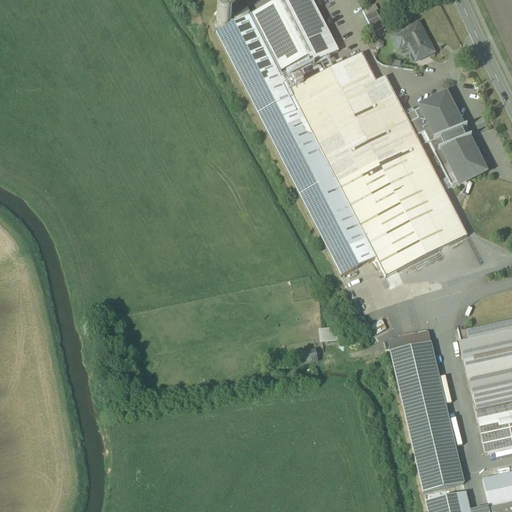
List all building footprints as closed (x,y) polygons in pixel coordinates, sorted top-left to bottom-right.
[(309,0),(288,0),(250,19),(274,66),(280,76),(307,62),(311,69),(338,55),(309,0)] [(243,5),(229,12),(235,23),(249,16),(243,5)] [(375,7),(362,13),(365,19),(376,13),(377,12),(375,7)] [(376,13),(365,19),(373,35),(384,29),(376,13)] [(225,15),(224,15),(222,15),(220,16),(218,17),(217,18),(217,20),(216,21),(216,22),(216,24),(217,25),(217,26),(219,28),(220,28),(221,29),(224,29),(226,29),(228,28),(229,27),(230,26),(231,25),(231,24),(231,22),(231,20),(230,18),(229,17),(228,16),(227,15),(225,15)] [(274,66),(250,19),(215,37),(268,140),(303,122),(288,94),(289,94),(280,76),(274,66)] [(418,26),(392,40),(398,51),(407,46),(416,64),(433,55),(418,26)] [(361,57),(343,66),(358,95),(375,85),(361,57)] [(289,94),(288,94),(303,122),(268,140),(331,262),(366,244),(361,235),(337,188),(420,149),(408,126),(385,81),(375,85),(358,95),(343,66),(289,94)] [(445,99),(413,115),(414,115),(417,122),(408,126),(420,149),(428,145),(429,146),(451,189),(451,190),(483,174),(480,167),(480,168),(467,142),(471,140),(466,129),(461,131),(448,105),(445,99)] [(420,149),(337,188),(361,235),(442,193),(420,149)] [(442,193),(361,235),(366,244),(331,262),(341,281),(375,263),(385,282),(466,240),(442,193)] [(511,322),(465,334),(467,344),(458,346),(484,456),(511,449),(511,322)] [(427,335),(387,345),(422,496),(462,486),(427,335)] [(511,511),(511,474),(482,482),(489,511),(488,511),(487,511),(511,511)] [(469,511),(465,495),(425,505),(426,511),(469,511)]
